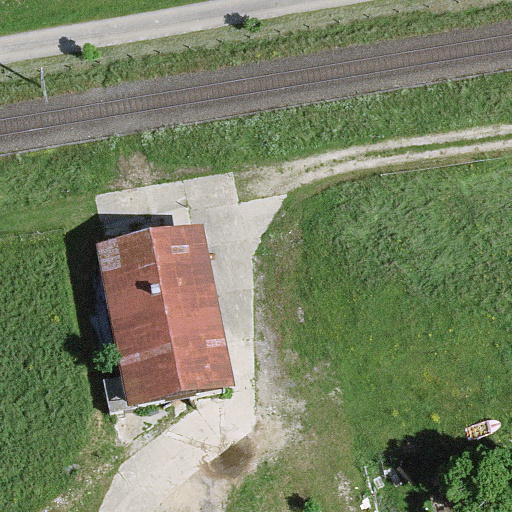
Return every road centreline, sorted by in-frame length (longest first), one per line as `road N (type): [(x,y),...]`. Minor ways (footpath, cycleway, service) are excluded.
road 1 (unclassified): [(0,50),(312,0)]
road 2 (unknown): [(245,236),(249,207),(268,191),(511,154)]
